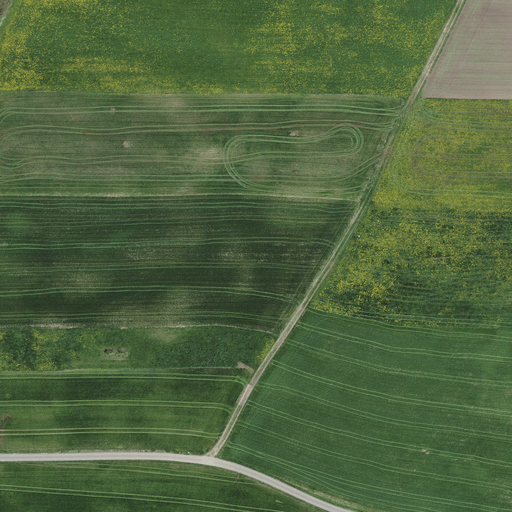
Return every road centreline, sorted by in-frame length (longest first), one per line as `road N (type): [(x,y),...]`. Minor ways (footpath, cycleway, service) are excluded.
road 1 (track): [(210,462),(345,245),(463,0)]
road 2 (tertiary): [(337,511),(210,462),(0,458)]
